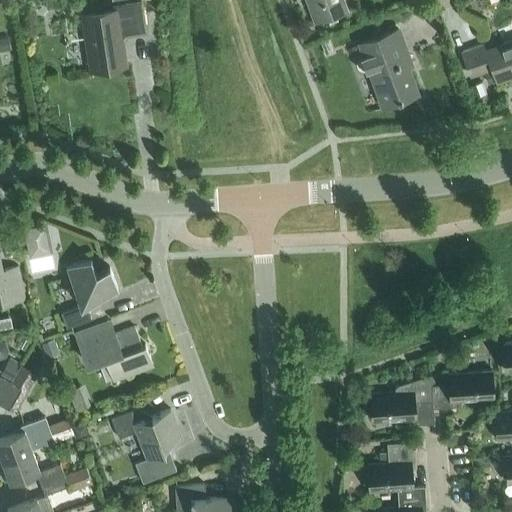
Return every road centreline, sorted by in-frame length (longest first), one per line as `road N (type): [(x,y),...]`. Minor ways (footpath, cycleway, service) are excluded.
road 1 (residential): [(272,436),(232,435),(212,420),(157,274),(173,204)]
road 2 (unclassified): [(262,196),(454,180),(511,165)]
road 3 (unclassified): [(272,436),(262,196)]
road 4 (unclassified): [(173,204),(137,201),(55,170),(0,170)]
